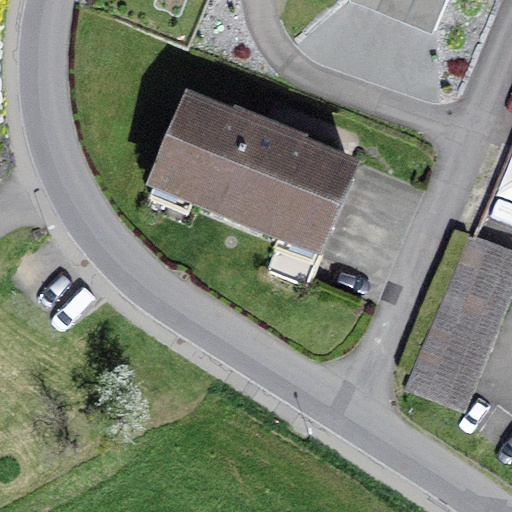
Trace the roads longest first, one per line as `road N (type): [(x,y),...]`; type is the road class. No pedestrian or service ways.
road 1 (residential): [(346,412),(213,336),(104,225),(60,145),(51,27),(60,0)]
road 2 (residential): [(346,412),(511,61)]
road 3 (residential): [(506,511),(346,412)]
